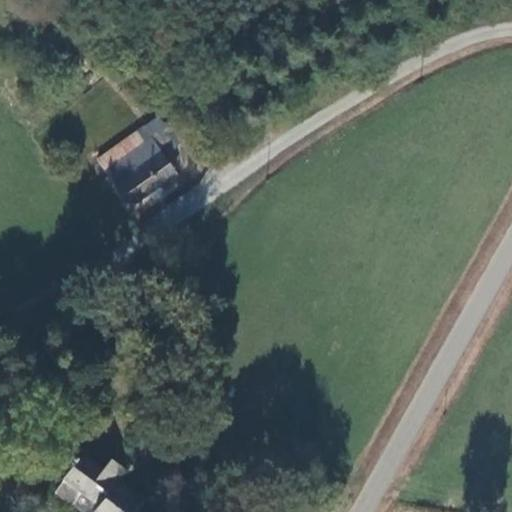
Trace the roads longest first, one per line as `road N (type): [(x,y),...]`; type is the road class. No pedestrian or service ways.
road 1 (unclassified): [(511,36),(467,38),(0,311)]
road 2 (unclassified): [(364,511),(511,250)]
